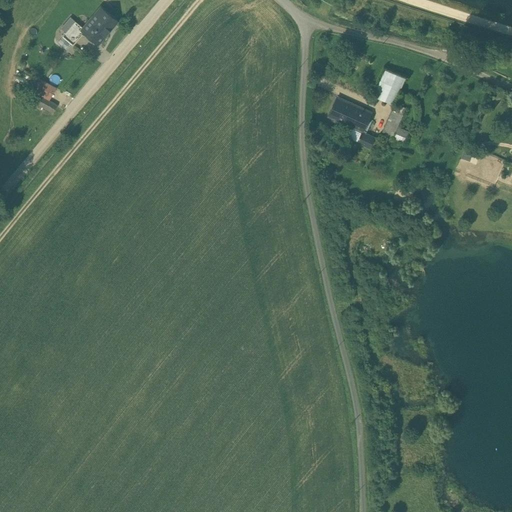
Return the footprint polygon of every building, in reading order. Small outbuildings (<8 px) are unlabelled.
[(82,27),(82,28),(85,30),(99,42),(117,20),(100,6),(82,27)] [(74,20),(62,35),(72,44),(85,30),(82,28),(82,27),(74,20)] [(386,70),(374,95),(384,100),(384,99),(391,102),(402,77),(386,70)] [(32,91),(39,79),(32,75),(27,84),(24,82),(20,90),(30,95),(32,91)] [(55,88),(39,79),(32,91),(48,100),(55,88)] [(37,107),(39,104),(53,112),(57,105),(48,100),(32,91),(30,95),(26,101),(37,107)] [(358,107),(338,98),(329,117),(349,126),(358,107)] [(407,131),(395,125),(400,114),(396,112),(399,106),(391,102),(376,135),(384,139),(390,136),(403,141),(407,131)] [(371,113),(358,107),(349,126),(362,132),(371,113)] [(372,148),(375,142),(360,136),(358,142),(372,148)] [(475,148),(465,144),(460,156),(470,160),(475,148)]
